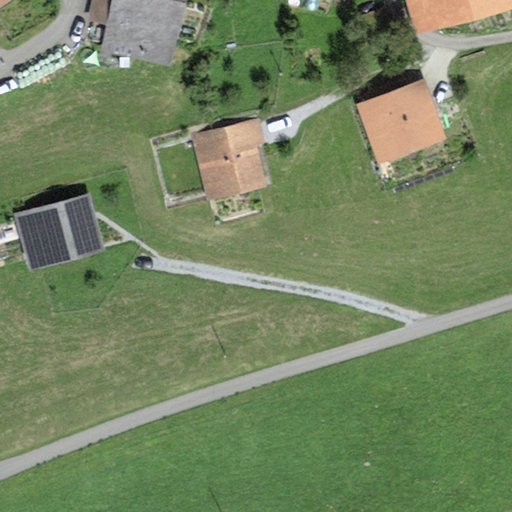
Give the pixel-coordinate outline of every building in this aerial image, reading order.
[(0,0),(0,17),(24,0),(0,0)] [(172,77),(188,0),(93,0),(88,28),(109,33),(102,63),(172,77)] [(476,18),(471,0),(412,0),(420,31),(476,18)] [(511,0),(471,0),(476,18),(476,19),(511,9),(511,0)] [(382,176),(450,150),(425,84),(357,109),(382,176)] [(211,209),(268,194),(256,145),(266,143),(259,116),(192,133),(211,209)] [(30,264),(106,242),(90,188),(15,210),(30,264)]
